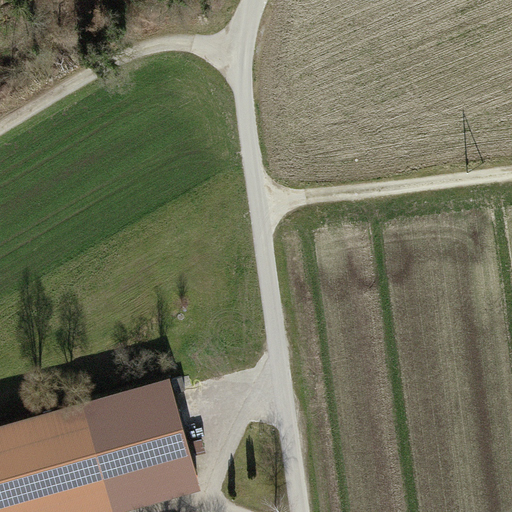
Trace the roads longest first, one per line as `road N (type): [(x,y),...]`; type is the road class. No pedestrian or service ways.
road 1 (unclassified): [(300,511),(259,201)]
road 2 (track): [(0,128),(149,44),(182,41),(239,54)]
road 3 (unclassified): [(259,201),(511,172)]
road 4 (unclassified): [(253,0),(239,54),(259,201)]
